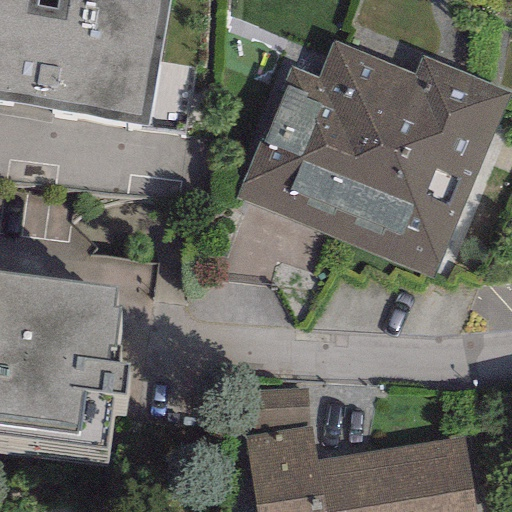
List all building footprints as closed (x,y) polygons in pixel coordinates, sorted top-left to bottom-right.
[(167,0),(56,0),(55,9),(35,7),(36,0),(0,0),(0,102),(146,128),(167,0)] [(509,94),(419,56),(411,75),(330,41),(315,79),(290,68),(235,199),(431,281),(509,94)] [(0,437),(104,452),(112,396),(123,398),(128,364),(117,362),(119,348),(112,347),(118,308),(111,307),(114,288),(0,272),(0,437)] [(305,389),(233,390),(234,425),(305,423),(305,389)] [(309,427),(243,437),(254,511),(473,511),(461,437),(314,460),(309,427)]
